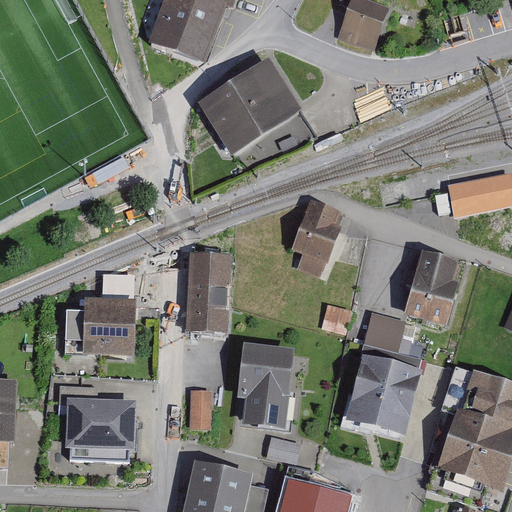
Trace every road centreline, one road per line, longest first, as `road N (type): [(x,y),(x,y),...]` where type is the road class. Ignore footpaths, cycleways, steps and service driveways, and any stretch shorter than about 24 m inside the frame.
road 1 (residential): [(269,30),(190,89),(173,119),(178,244),(164,501)]
road 2 (residential): [(511,42),(421,70),(375,71),(269,30)]
road 3 (residential): [(327,199),(511,266)]
road 4 (residential): [(164,501),(0,497)]
